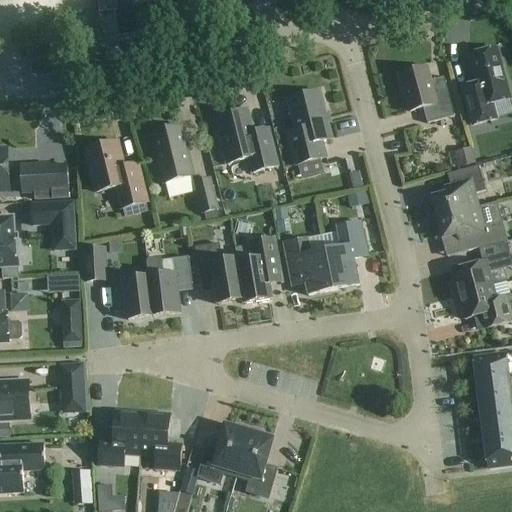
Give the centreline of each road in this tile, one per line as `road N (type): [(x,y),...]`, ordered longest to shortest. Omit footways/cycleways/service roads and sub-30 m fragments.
road 1 (residential): [(413,315),(340,23)]
road 2 (tertiary): [(0,94),(272,38)]
road 3 (residential): [(425,445),(211,383),(192,348)]
road 4 (residential): [(192,348),(413,315)]
road 5 (residential): [(425,445),(413,315)]
